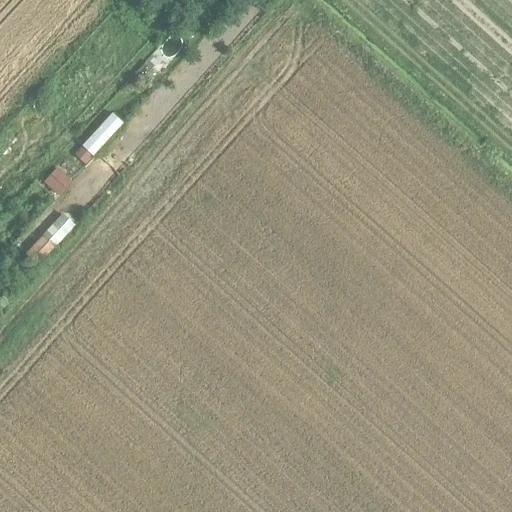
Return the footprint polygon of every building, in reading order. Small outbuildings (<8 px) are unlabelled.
[(137,83),(152,67),(146,62),(131,77),(137,83)] [(111,113),(82,146),(92,155),(121,123),(111,113)] [(86,165),(93,157),(81,146),(74,154),(86,165)] [(59,196),(73,180),(58,167),(44,182),(59,196)] [(55,246),(76,224),(63,213),(43,235),(55,246)] [(52,245),(42,235),(26,252),(36,262),(52,245)]
